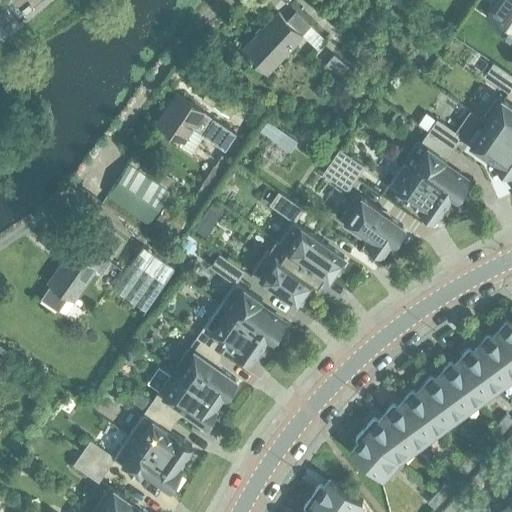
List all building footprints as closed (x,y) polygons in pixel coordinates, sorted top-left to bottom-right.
[(511,0),(498,0),(488,15),(506,28),(505,30),(510,33),(511,29),(511,28),(511,0)] [(266,73),(312,26),(295,10),(285,20),(277,12),(241,49),(266,73)] [(348,65),(333,54),(325,64),(340,75),(348,65)] [(486,74),(509,90),(511,85),(511,76),(494,64),(486,74)] [(211,85),(202,100),(214,107),(214,106),(228,115),(227,116),(240,124),(248,111),(235,103),(234,105),(220,97),(223,93),(211,85)] [(157,122),(183,139),(180,144),(192,152),(203,135),(225,149),(236,133),(176,94),(157,122)] [(482,117),(489,122),(511,138),(511,105),(497,95),(489,106),(482,117)] [(509,170),(511,166),(511,138),(489,122),(482,117),(481,119),(468,110),(454,130),(456,131),(471,141),(470,142),(480,149),(494,159),(509,170)] [(403,159),(402,161),(450,194),(453,196),(466,178),(438,159),(441,154),(444,149),(456,131),(454,130),(438,119),(437,118),(421,140),(419,138),(404,160),(403,159)] [(340,149),(332,160),(356,176),(363,165),(340,149)] [(332,160),(324,172),(348,188),(356,176),(332,160)] [(402,161),(387,183),(435,216),(439,210),(444,209),(448,204),(447,198),(450,194),(402,161)] [(149,221),(150,219),(162,227),(169,216),(157,208),(169,192),(128,164),(108,193),(149,221)] [(211,188),(222,172),(212,166),(201,181),(211,188)] [(279,191),(271,203),(295,219),(303,208),(279,191)] [(356,193),(340,216),(369,236),(367,239),(383,250),(390,239),(392,241),(403,225),(356,193)] [(278,239),(277,240),(330,276),(335,270),(340,268),(343,263),(343,257),(344,256),(294,221),(280,240),(278,239)] [(48,281),(51,283),(42,296),(57,307),(66,294),(75,300),(97,269),(102,273),(110,261),(78,238),(48,281)] [(268,249),(252,270),(297,301),(310,281),(318,287),(322,281),(326,275),(330,277),(330,276),(277,240),(270,250),(268,249)] [(144,246),(115,288),(146,310),(176,267),(144,246)] [(218,305),(265,338),(267,336),(271,339),(283,320),(259,304),(263,298),(237,280),(244,270),(220,253),(212,264),(235,280),(218,305)] [(265,338),(218,305),(205,324),(198,336),(221,352),(228,341),(252,358),(255,353),(257,353),(258,352),(260,351),(261,351),(263,349),(264,348),(264,347),(264,345),(265,343),(264,342),(264,341),(265,338)] [(505,320),(496,330),(511,344),(511,319),(510,322),(508,320),(507,320),(505,320)] [(511,373),(511,344),(496,330),(491,335),(490,334),(488,334),(486,334),(477,344),(507,371),(511,375),(511,373)] [(198,336),(175,368),(218,399),(223,392),(225,394),(236,378),(214,363),(221,352),(198,336)] [(467,348),(458,358),(488,385),(492,388),(507,371),(477,344),(473,349),(471,348),(469,347),(467,348)] [(449,362),(439,372),(470,399),(473,402),(488,385),(458,358),(454,363),(452,361),(450,361),(449,362)] [(218,399),(175,368),(152,401),(174,417),(181,406),(205,422),(216,407),(214,405),(218,399)] [(430,375),(420,386),(451,413),(454,416),(470,399),(439,372),(435,377),(433,375),(431,375),(430,375)] [(410,390),(401,400),(432,427),(435,430),(451,413),(420,386),(416,391),(414,389),(412,389),(410,390)] [(392,403),(383,414),(413,441),(416,444),(432,427),(401,400),(397,405),(395,403),(393,403),(392,403)] [(144,412),(131,431),(177,463),(179,461),(181,460),(183,460),(185,458),(186,457),(187,455),(187,454),(188,453),(188,451),(188,449),(187,448),(190,444),(167,427),(174,417),(152,401),(144,412)] [(413,441),(383,414),(378,419),(376,417),(374,417),(373,417),(365,427),(398,457),(413,441)] [(511,418),(506,414),(498,423),(504,429),(511,419),(511,418)] [(504,429),(498,423),(489,432),(496,438),(504,429)] [(398,457),(365,427),(356,436),(356,438),(356,439),(358,441),(352,448),(382,475),(398,457)] [(177,463),(131,431),(113,456),(90,440),(83,451),(106,468),(114,457),(140,475),(144,471),(168,487),(181,468),(176,465),(177,463)] [(468,457),(475,463),(484,453),(477,447),(468,457)] [(98,479),(106,468),(83,451),(75,463),(98,479)] [(475,463),(468,457),(459,467),(466,473),(475,463)] [(483,467),(489,472),(498,463),(491,457),(483,467)] [(489,472),(483,467),(474,476),(481,482),(489,472)] [(318,484),(311,495),(336,511),(354,511),(362,500),(329,477),(324,485),(322,483),(320,483),(318,484)] [(436,491),(444,497),(452,487),(445,481),(436,491)] [(95,508),(100,511),(149,511),(138,504),(138,505),(110,485),(95,508)] [(444,497),(436,491),(428,501),(435,507),(444,497)] [(452,501),(458,506),(467,497),(460,491),(452,501)] [(336,511),(311,495),(304,505),(304,506),(305,508),(307,509),(304,511),(336,511)] [(453,511),(458,506),(452,501),(443,510),(445,511),(453,511)]
